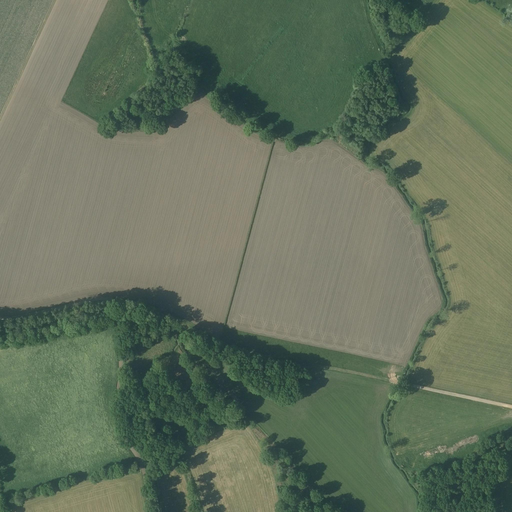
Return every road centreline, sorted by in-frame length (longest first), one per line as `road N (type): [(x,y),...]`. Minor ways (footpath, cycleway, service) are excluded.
road 1 (track): [(150,511),(143,472),(120,426),(112,300)]
road 2 (track): [(0,115),(52,0)]
